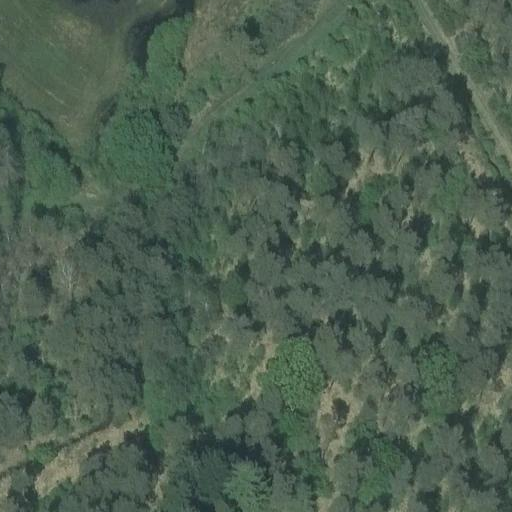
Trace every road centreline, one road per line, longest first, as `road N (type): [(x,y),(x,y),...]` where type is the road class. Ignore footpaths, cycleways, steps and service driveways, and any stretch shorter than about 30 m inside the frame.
road 1 (track): [(0,215),(120,207),(355,0)]
road 2 (track): [(402,0),(511,176)]
